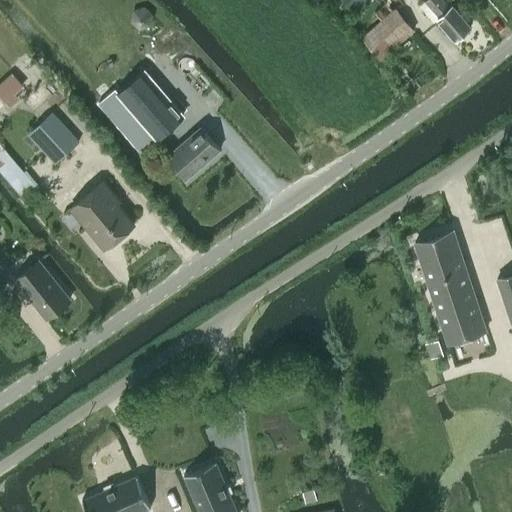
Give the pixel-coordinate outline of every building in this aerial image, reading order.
[(346,0),(356,12),(363,5),(369,0),(346,0)] [(426,0),(425,1),(439,17),(436,19),(455,41),(470,26),(466,21),(444,0),(426,0)] [(395,8),(378,22),(362,36),(380,58),(413,30),(395,8)] [(147,64),(134,74),(142,83),(154,73),(147,64)] [(0,95),(6,102),(24,85),(12,72),(0,82),(0,95)] [(159,77),(124,108),(152,140),(187,110),(159,77)] [(56,163),(80,141),(53,111),(29,133),(56,163)] [(166,155),(185,178),(220,149),(200,126),(166,155)] [(4,146),(0,149),(0,170),(9,180),(23,167),(4,146)] [(112,200),(114,198),(102,182),(72,206),(104,246),(132,224),(112,200)] [(414,241),(446,341),(486,328),(455,228),(414,241)] [(46,317),(70,298),(39,259),(15,278),(46,317)] [(511,272),(496,278),(510,320),(511,319),(511,272)] [(511,435),(511,410),(508,400),(471,412),(482,445),(511,435)] [(237,511),(215,460),(184,474),(200,511),(237,511)] [(137,475),(83,498),(88,511),(136,511),(150,506),(137,475)]
